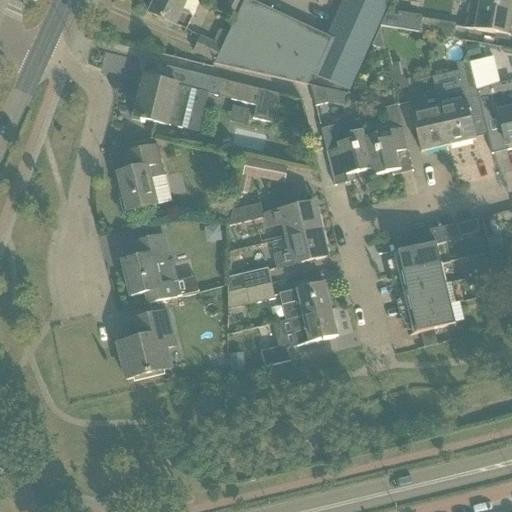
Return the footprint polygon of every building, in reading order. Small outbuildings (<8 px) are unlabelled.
[(186,32),(199,4),(189,0),(156,0),(150,14),(186,32)] [(358,75),(390,0),(335,0),(344,3),(330,34),(248,0),(244,0),(235,21),(229,34),(215,64),(214,66),(310,87),(324,90),(324,91),(348,96),(358,75)] [(235,21),(244,0),(227,0),(220,14),(235,21)] [(511,0),(480,0),(480,4),(511,9),(511,0)] [(511,18),(511,9),(480,4),(471,2),(466,31),(509,38),(511,18)] [(421,19),(420,22),(386,16),(384,28),(453,40),(456,25),(421,19)] [(215,64),(229,34),(220,30),(213,45),(200,38),(193,54),(215,64)] [(476,62),(470,64),(475,89),(476,91),(484,124),(485,123),(499,120),(507,152),(511,151),(511,83),(500,86),(500,85),(494,58),(476,62)] [(463,92),(437,98),(439,109),(449,147),(476,141),(475,138),(472,126),(484,124),(476,91),(475,89),(470,64),(469,62),(457,65),(463,92)] [(401,64),(388,67),(398,107),(411,104),(401,64)] [(217,100),(219,92),(222,82),(194,75),(164,68),(160,84),(145,80),(138,107),(135,107),(131,121),(140,124),(144,125),(144,122),(181,132),(191,93),(217,100)] [(281,96),(222,82),(219,92),(227,94),(229,86),(235,87),(231,103),(256,110),(252,122),(273,128),(281,96)] [(328,105),(324,91),(324,90),(310,87),(315,108),(328,105)] [(408,152),(397,106),(385,109),(388,124),(374,127),(374,136),(364,138),(372,171),(373,178),(401,171),(397,155),(408,152)] [(439,109),(412,116),(416,133),(421,154),(449,147),(439,109)] [(323,130),(321,130),(335,187),(348,184),(356,182),(354,175),(372,171),(364,138),(360,121),(347,124),(348,129),(324,135),(323,130)] [(170,203),(157,146),(123,154),(128,175),(117,177),(123,201),(119,202),(122,214),(126,213),(126,215),(156,208),(156,206),(170,203)] [(251,178),(284,184),(287,169),(244,160),(238,193),(248,195),(251,178)] [(232,212),(232,215),(229,226),(229,228),(265,219),(262,205),(232,212)] [(285,225),(289,240),(321,232),(314,205),(274,215),(277,227),(285,225)] [(401,238),(401,240),(405,239),(408,252),(389,257),(390,258),(397,256),(399,263),(395,266),(397,276),(450,263),(446,244),(450,243),(447,228),(401,238)] [(292,254),(274,258),(277,271),(302,264),(328,258),(321,232),(289,240),(292,254)] [(136,260),(122,263),(130,298),(144,295),(147,307),(182,298),(178,281),(173,262),(170,263),(164,237),(155,239),(132,244),(136,260)] [(455,283),(450,263),(397,276),(400,287),(404,287),(406,294),(399,296),(399,297),(455,283)] [(228,296),(247,291),(272,285),(269,270),(228,280),(228,296)] [(460,303),(455,283),(399,297),(399,298),(406,296),(408,303),(404,305),(407,315),(460,303)] [(332,312),(325,284),(279,295),(286,322),(291,321),(302,318),(302,319),(332,312)] [(276,301),(272,285),(247,291),(251,307),(276,301)] [(460,303),(407,315),(409,326),(414,326),(416,334),(408,336),(409,337),(446,328),(448,334),(466,330),(460,303)] [(339,338),(332,312),(302,319),(302,318),(291,321),(297,348),(339,338)] [(117,347),(125,382),(169,371),(162,338),(171,336),(166,315),(128,325),(132,343),(117,347)] [(261,354),(265,369),(290,363),(286,348),(261,354)]
